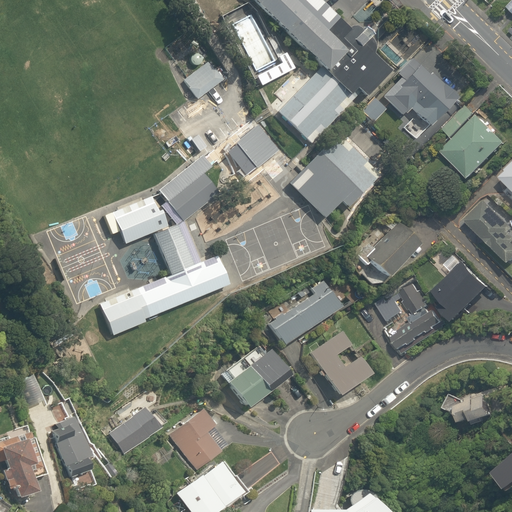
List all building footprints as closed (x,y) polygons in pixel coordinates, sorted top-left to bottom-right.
[(241,0),(193,0),(204,20),(241,0)] [(250,0),(319,67),(323,71),(343,51),(323,31),(337,18),(318,0),(250,0)] [(354,88),(358,92),(363,96),(389,71),(372,53),(373,50),(374,48),(373,44),(373,42),(371,40),(369,37),(371,34),(364,27),(361,30),(358,27),(356,26),(354,25),(351,25),(349,26),(347,27),(337,18),(323,31),(343,51),(323,71),(347,94),(354,88)] [(261,85),(292,69),(284,53),(277,57),(280,63),(254,76),(258,83),(257,84),(255,79),(253,81),(260,93),(265,91),(261,85)] [(394,73),(398,77),(380,96),(399,115),(402,112),(403,113),(408,109),(426,126),(443,108),(444,109),(447,106),(446,105),(455,97),(429,72),(427,74),(410,57),(394,73)] [(212,69),(206,62),(182,80),(188,87),(186,88),(195,99),(221,80),(212,68),(212,69)] [(309,143),(358,92),(354,88),(347,94),(323,71),(319,67),(276,112),(309,143)] [(383,109),(371,97),(357,111),(370,123),(383,109)] [(454,141),(441,155),(471,183),(506,145),(467,108),(444,133),(454,141)] [(225,152),(254,128),(247,121),(217,145),(215,143),(205,150),(207,153),(158,193),(159,195),(161,198),(196,169),(199,173),(214,161),(216,163),(225,156),(223,153),(225,152)] [(270,146),(255,127),(254,128),(225,152),(235,173),(246,168),(251,174),(276,153),(274,150),(277,147),(273,143),(270,146)] [(336,134),(285,183),(321,218),(338,201),(345,207),(378,175),(336,134)] [(511,199),(511,161),(502,172),(506,176),(502,180),(510,188),(506,193),(511,199)] [(161,198),(159,195),(154,200),(174,225),(182,222),(181,221),(216,192),(199,173),(196,169),(161,198)] [(277,195),(267,182),(254,192),(250,186),(237,196),(258,223),(270,213),(263,205),(277,195)] [(153,231),(165,226),(158,210),(155,211),(151,201),(149,196),(109,212),(122,244),(153,231)] [(153,231),(154,233),(174,225),(154,200),(151,201),(155,211),(158,210),(165,226),(153,231)] [(511,233),(510,231),(511,229),(511,225),(487,203),(467,226),(511,267),(511,266),(511,233)] [(182,222),(174,225),(154,233),(151,234),(168,275),(97,304),(110,335),(142,322),(141,319),(226,285),(214,256),(198,262),(182,222)] [(377,292),(417,247),(393,226),(372,250),(366,244),(352,258),(365,270),(359,276),(377,292)] [(458,329),(492,291),(459,261),(431,293),(446,307),(440,314),(458,329)] [(401,355),(444,328),(413,279),(375,303),(388,324),(383,327),(401,355)] [(339,312),(319,282),(309,289),(313,295),(264,327),(280,351),(339,312)] [(341,335),(309,356),(338,400),(370,379),(357,360),(342,369),(334,357),(349,347),(341,335)] [(290,380),(262,343),(217,377),(244,413),(290,380)] [(40,376),(20,383),(28,409),(49,402),(40,376)] [(489,396),(464,402),(448,396),(442,410),(458,416),(461,431),(476,427),(476,430),(496,425),(489,396)] [(151,406),(108,433),(121,454),(164,427),(151,406)] [(218,426),(205,407),(168,434),(195,472),(228,448),(214,429),(218,426)] [(74,419),(49,430),(69,477),(94,467),(74,419)] [(0,443),(0,461),(6,460),(9,467),(2,469),(8,489),(15,487),(18,497),(39,491),(35,479),(44,476),(31,434),(0,443)] [(189,511),(219,511),(245,493),(222,460),(175,493),(189,511)] [(78,479),(65,483),(68,492),(81,488),(78,479)] [(372,511),(362,496),(340,511),(310,509),(309,511),(372,511)]
